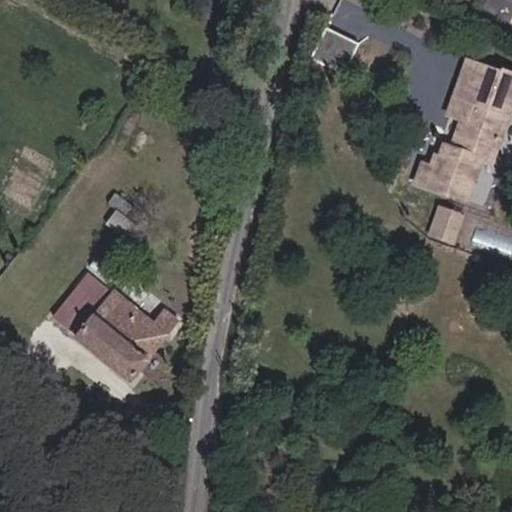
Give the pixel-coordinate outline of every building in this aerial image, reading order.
[(511,74),(465,59),(446,115),(457,119),(449,143),(441,140),(437,154),(433,153),(429,164),(421,161),(413,185),(470,205),(486,157),(499,161),(511,122),(511,74)] [(129,219),(135,210),(119,199),(110,210),(121,219),(113,230),(134,246),(145,231),(129,219)] [(465,214),(439,205),(428,237),(454,246),(465,214)] [(151,223),(135,210),(129,219),(145,231),(151,223)] [(131,382),(181,323),(168,312),(154,325),(88,272),(53,317),(131,382)]
